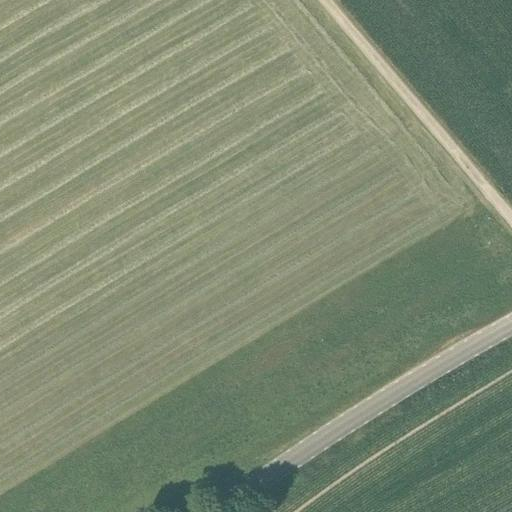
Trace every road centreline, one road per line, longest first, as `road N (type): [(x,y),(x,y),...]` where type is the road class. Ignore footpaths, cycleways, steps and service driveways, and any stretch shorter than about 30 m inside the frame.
road 1 (unclassified): [(214,511),(511,324)]
road 2 (track): [(323,0),(494,200)]
